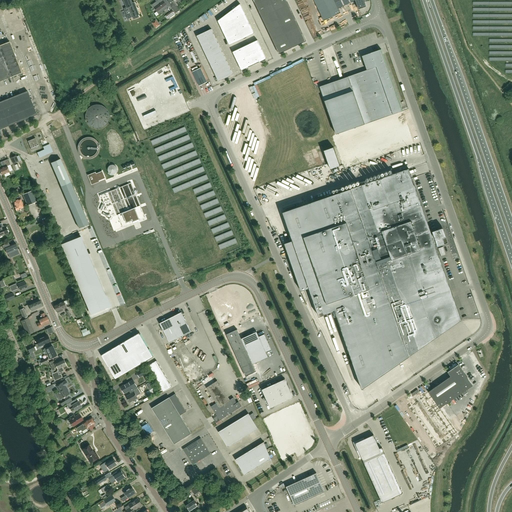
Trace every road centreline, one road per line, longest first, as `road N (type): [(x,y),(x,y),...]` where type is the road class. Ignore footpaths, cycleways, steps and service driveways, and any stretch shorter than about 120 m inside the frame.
road 1 (unclassified): [(353,425),(489,328),(382,14)]
road 2 (unclassified): [(205,98),(353,425)]
road 3 (tertiary): [(327,444),(246,278),(219,280),(88,346)]
road 4 (trunk): [(424,0),(511,254)]
road 5 (trunk): [(511,231),(430,0)]
road 6 (unclassified): [(382,14),(205,98)]
road 7 (tertiary): [(88,346),(61,334),(0,191)]
road 8 (residential): [(166,511),(109,432),(94,391)]
